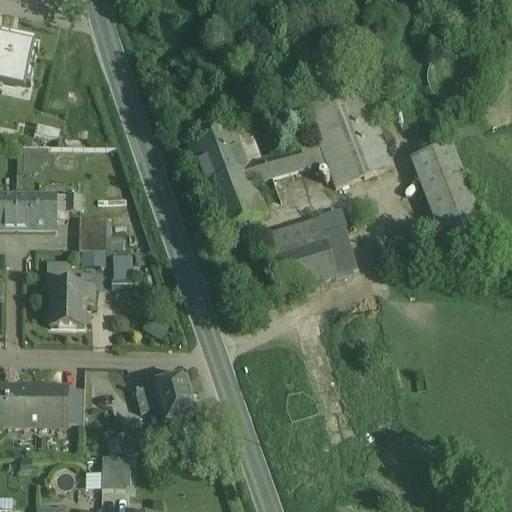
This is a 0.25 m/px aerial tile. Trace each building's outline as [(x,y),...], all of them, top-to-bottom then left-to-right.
[(91,82),(77,38),(43,48),(44,52),(55,88),(56,93),(91,82)] [(44,52),(4,65),(15,101),(55,88),(44,52)] [(312,105),(338,191),(398,173),(372,87),(312,105)] [(236,134),(189,151),(202,185),(248,167),(236,134)] [(497,247),(455,149),(414,166),(456,265),(497,247)] [(312,174),(304,153),(253,172),(261,193),(312,174)] [(208,185),(227,234),(268,218),(249,169),(208,185)] [(17,199),(0,199),(0,232),(17,233),(17,199)] [(57,200),(17,199),(17,233),(57,233),(57,200)] [(82,200),(67,200),(67,215),(82,215),(82,200)] [(341,216),(265,240),(284,300),(360,276),(341,216)] [(108,222),(81,222),(80,254),(107,254),(108,222)] [(123,251),(123,238),(109,238),(109,251),(123,251)] [(116,257),(117,286),(136,285),(135,256),(116,257)] [(70,266),(48,266),(48,289),(52,289),(52,287),(70,288),(70,266)] [(70,288),(52,287),(52,289),(51,330),(84,331),(85,303),(94,304),(95,288),(70,288)] [(169,326),(150,316),(142,330),(162,340),(169,326)] [(187,382),(136,394),(141,416),(160,412),(164,427),(196,419),(187,382)] [(66,432),(67,386),(1,385),(0,431),(66,432)] [(144,429),(120,436),(126,459),(151,452),(144,429)] [(133,461),(104,461),(103,490),(133,490),(133,461)]
